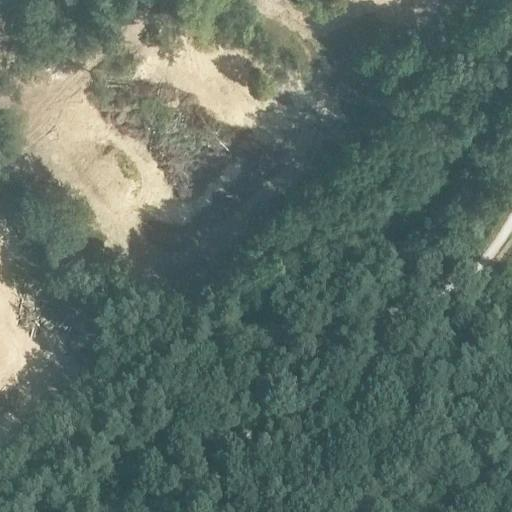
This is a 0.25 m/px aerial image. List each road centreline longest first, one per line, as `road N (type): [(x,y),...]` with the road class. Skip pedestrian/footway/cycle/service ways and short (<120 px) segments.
road 1 (track): [(431,327),(414,271),(416,189),(511,31)]
road 2 (track): [(313,341),(416,189)]
